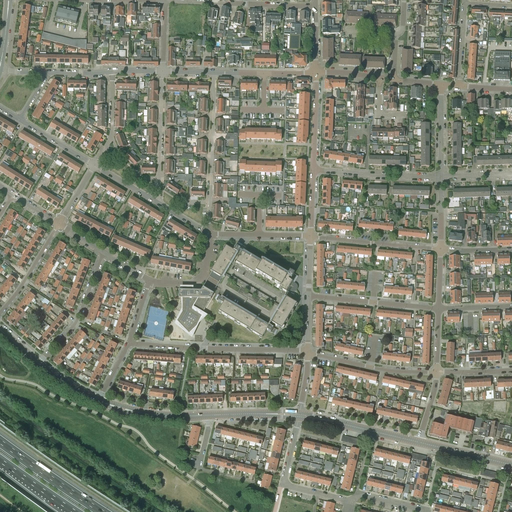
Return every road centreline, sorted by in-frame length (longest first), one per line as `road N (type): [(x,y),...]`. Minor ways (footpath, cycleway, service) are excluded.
road 1 (residential): [(306,350),(129,343)]
road 2 (residential): [(349,501),(286,485),(299,415)]
road 3 (residential): [(162,71),(159,203)]
road 4 (residential): [(310,237),(441,248)]
road 5 (residential): [(435,372),(381,369),(306,350)]
road 6 (residential): [(208,203),(211,72)]
road 7 (residential): [(438,309),(308,296)]
road 8 (residential): [(104,253),(76,321),(40,364)]
road 9 (residential): [(312,169),(441,176)]
road 10 (residential): [(314,6),(191,1)]
road 11 (tertiary): [(419,442),(299,415)]
road 12 (motorway): [(101,511),(0,441)]
